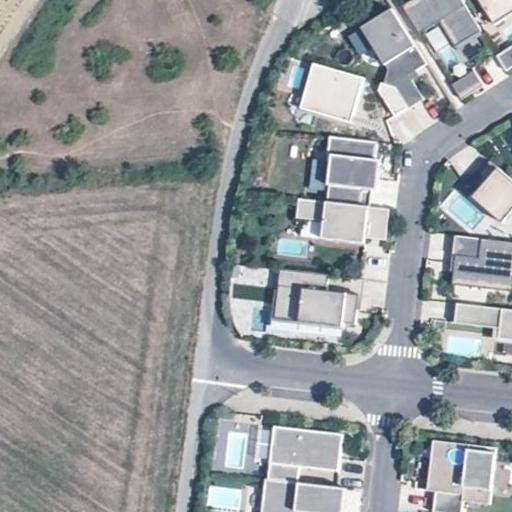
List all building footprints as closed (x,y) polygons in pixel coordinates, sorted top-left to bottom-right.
[(480,28),(462,0),(406,0),(401,3),(419,31),(438,19),(454,45),(480,28)] [(511,0),(480,0),(495,24),(511,13),(511,0)] [(427,63),(392,7),(361,26),(386,66),(383,84),(395,86),(408,107),(424,98),(412,79),(409,74),(416,70),(427,63)] [(353,38),(372,68),(382,62),(363,32),(353,38)] [(506,71),(511,67),(511,46),(497,55),(506,71)] [(357,113),(365,75),(313,64),(304,110),(352,120),(354,113),(357,113)] [(412,79),(419,75),(416,70),(409,74),(412,79)] [(482,85),(473,70),(451,83),(460,99),(482,85)] [(408,107),(395,86),(383,84),(380,84),(379,91),(394,116),(408,107)] [(331,202),(374,207),(376,191),(381,191),(385,161),(380,160),(382,142),(335,137),(332,161),(336,161),(331,202)] [(511,224),(511,180),(491,162),(480,174),(487,180),(493,185),(485,194),(477,203),(507,229),(511,224)] [(485,194),(493,185),(487,180),(480,189),(485,194)] [(390,241),(394,210),(374,207),(331,202),(303,199),(301,217),(329,221),(327,238),(370,244),(370,238),(390,241)] [(511,292),(511,242),(455,235),(452,256),(456,256),(452,286),(511,292)] [(356,308),(358,293),(326,289),(321,289),(323,273),(279,268),(277,288),(274,307),(300,310),(299,320),(342,325),(342,322),(354,323),(356,308)] [(274,307),(277,288),(271,288),(268,317),(299,320),(300,310),(274,307)] [(511,310),(463,304),(460,324),(506,330),(505,339),(511,340),(511,310)] [(339,472),(344,435),(274,426),(274,429),(270,464),(268,479),(298,483),(300,467),(301,460),(309,461),(308,468),(339,472)] [(270,464),(274,429),(257,427),(252,461),(270,464)] [(433,488),(429,511),(458,511),(460,500),(488,503),(494,449),(431,442),(426,487),(433,488)] [(333,511),(337,488),(298,483),(268,479),(265,479),(261,511),(333,511)] [(349,511),(352,489),(337,488),(333,511),(349,511)]
